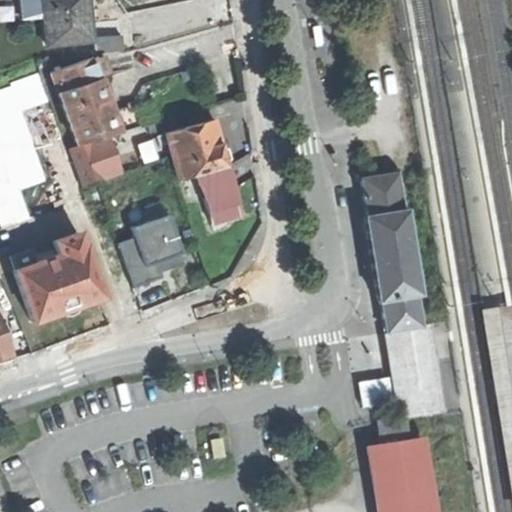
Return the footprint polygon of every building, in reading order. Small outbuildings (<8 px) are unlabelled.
[(20,0),(22,20),(45,18),(43,0),(20,0)] [(87,0),(43,0),(45,18),(47,47),(92,43),(89,16),(87,0)] [(321,20),(313,22),(316,43),(324,42),(322,26),(321,20)] [(95,38),(96,53),(124,50),(122,35),(95,38)] [(337,42),(343,82),(369,78),(362,38),(337,42)] [(93,58),(51,72),(76,146),(119,131),(106,93),(101,78),(110,74),(104,56),(94,60),(93,58)] [(214,121),(167,134),(173,155),(180,180),(195,176),(198,175),(226,167),(225,163),(228,162),(228,157),(226,152),(224,148),(221,148),(218,136),(214,121)] [(159,160),(173,155),(167,134),(151,140),(159,160)] [(69,150),(83,187),(104,180),(95,155),(102,152),(98,140),(69,150)] [(240,215),(226,167),(198,175),(212,223),(240,215)] [(57,177),(59,183),(67,206),(85,200),(75,171),(57,177)] [(366,216),(403,210),(396,172),(360,178),(366,216)] [(198,185),(195,176),(180,180),(183,190),(198,185)] [(43,188),(51,212),(67,206),(59,183),(43,188)] [(406,209),(403,210),(416,294),(419,293),(406,209)] [(416,294),(403,210),(366,216),(380,300),(416,294)] [(133,282),(192,265),(178,214),(119,231),(133,282)] [(376,300),(380,300),(366,216),(362,216),(376,300)] [(74,316),(77,313),(78,309),(77,305),(101,296),(83,246),(82,247),(77,233),(54,242),(59,255),(35,264),(30,250),(12,257),(16,270),(15,270),(32,321),(50,315),(58,312),(60,315),(63,318),(66,319),(71,318),(74,316)] [(422,326),(416,294),(380,300),(385,332),(422,326)] [(485,308),(511,476),(511,330),(508,304),(485,308)] [(432,324),(385,332),(397,419),(404,418),(446,410),(432,324)] [(0,361),(12,357),(0,325),(0,361)] [(378,422),(381,445),(408,441),(404,418),(397,419),(378,422)] [(206,442),(209,460),(223,457),(221,439),(206,442)] [(408,441),(381,445),(376,446),(387,511),(425,511),(414,440),(408,441)]
